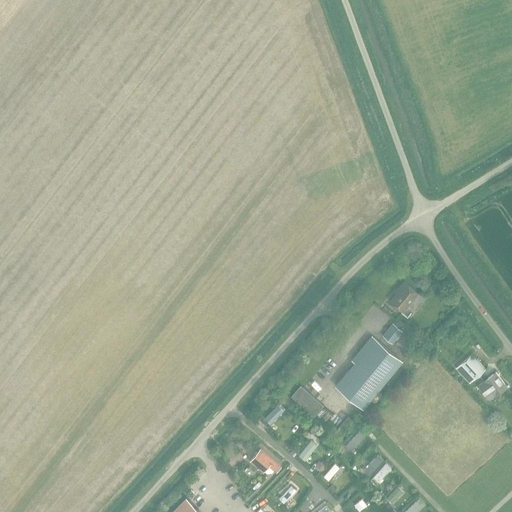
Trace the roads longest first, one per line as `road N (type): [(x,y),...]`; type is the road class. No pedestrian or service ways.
road 1 (unclassified): [(132,511),(347,276),(421,218)]
road 2 (unclassified): [(421,218),(344,0)]
road 3 (unclassified): [(511,349),(421,218)]
